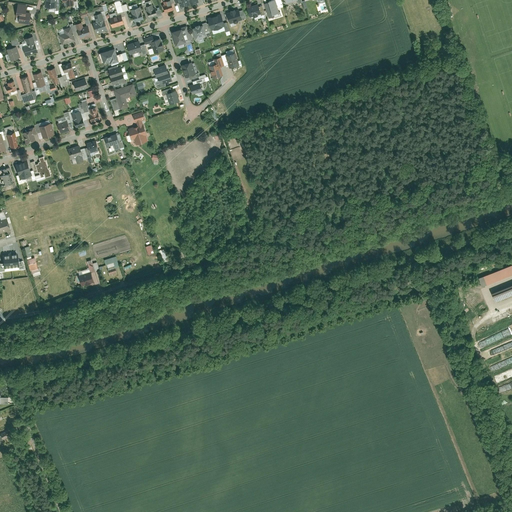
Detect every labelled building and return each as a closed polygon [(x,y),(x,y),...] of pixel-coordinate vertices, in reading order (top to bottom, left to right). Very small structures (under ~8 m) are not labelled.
[(166,12),(175,9),(172,0),(165,0),(164,1),(165,3),(163,4),(166,12)] [(268,0),(269,1),(265,3),(270,18),(276,16),(275,13),(281,11),(277,0),(268,0)] [(17,15),(20,16),(19,22),(30,23),(31,11),(27,10),(27,3),(18,2),(17,15)] [(246,7),(250,17),(263,12),(260,2),(246,7)] [(156,7),(154,8),(153,3),(146,5),(150,17),(159,14),(156,7)] [(133,14),(136,21),(145,18),(142,11),(140,12),(139,7),(134,9),(136,13),(133,14)] [(227,12),(231,23),(243,19),(240,8),(227,12)] [(83,18),(85,17),(88,24),(91,23),(87,10),(81,11),(83,18)] [(94,22),(97,33),(109,30),(103,11),(95,14),(97,21),(94,22)] [(208,17),(212,31),(226,26),(222,13),(208,17)] [(110,17),(113,27),(124,23),(121,14),(110,17)] [(76,24),(81,39),(92,35),(89,25),(84,27),(83,22),(76,24)] [(193,27),(196,37),(207,34),(204,24),(193,27)] [(171,31),(176,46),(193,40),(189,25),(171,31)] [(59,34),(62,45),(76,40),(72,26),(64,29),(65,32),(59,34)] [(164,51),(159,34),(144,39),(146,45),(151,43),(155,54),(164,51)] [(23,46),(27,57),(39,53),(34,35),(25,37),(27,45),(23,46)] [(127,44),(130,55),(144,50),(140,40),(127,44)] [(12,61),(21,58),(17,46),(8,49),(12,61)] [(105,53),(108,63),(119,59),(116,50),(105,53)] [(226,55),(230,68),(241,65),(236,51),(226,55)] [(63,65),(65,73),(68,72),(70,79),(77,76),(72,61),(63,65)] [(194,61),(182,64),(186,77),(198,74),(194,61)] [(209,65),(214,78),(224,75),(220,62),(209,65)] [(158,76),(169,73),(167,64),(154,68),(157,76),(158,76)] [(109,70),(112,77),(124,72),(125,72),(122,65),(109,70)] [(51,78),(52,77),(55,84),(59,83),(57,76),(59,75),(56,66),(48,69),(51,78)] [(34,73),(39,87),(46,85),(42,71),(34,73)] [(124,72),(112,77),(111,77),(113,84),(127,80),(124,72)] [(160,84),(173,80),(170,72),(169,73),(158,76),(160,84)] [(30,75),(21,78),(25,93),(35,90),(30,75)] [(77,89),(88,86),(85,77),(74,80),(77,89)] [(7,92),(17,89),(14,80),(8,82),(9,86),(6,87),(7,92)] [(190,86),(192,95),(204,91),(201,82),(190,86)] [(129,106),(127,98),(137,95),(134,83),(114,89),(120,109),(129,106)] [(178,90),(167,93),(171,104),(181,101),(178,90)] [(90,107),(91,113),(89,113),(92,123),(101,120),(96,105),(90,107)] [(77,127),(85,125),(80,110),(72,112),(77,127)] [(144,123),(142,119),(146,118),(143,110),(133,113),(136,121),(137,121),(139,125),(128,128),(132,139),(134,138),(136,144),(148,140),(146,135),(148,134),(144,123)] [(61,133),(71,130),(68,120),(57,123),(61,133)] [(44,139),(54,135),(50,122),(39,126),(44,139)] [(22,131),(26,143),(35,141),(33,135),(36,134),(34,127),(22,131)] [(7,133),(9,140),(8,140),(11,148),(17,146),(15,139),(16,139),(14,131),(7,133)] [(108,146),(114,144),(115,149),(121,147),(120,142),(117,133),(105,136),(108,146)] [(96,138),(86,142),(89,151),(99,148),(96,138)] [(72,158),(76,156),(78,162),(86,160),(81,144),(68,148),(72,158)] [(53,176),(50,168),(49,168),(46,160),(45,160),(44,156),(40,158),(41,161),(39,162),(40,163),(36,164),(35,161),(31,162),(34,172),(38,171),(38,172),(40,171),(42,179),(53,176)] [(33,176),(28,160),(22,162),(27,178),(33,176)] [(27,178),(22,162),(15,164),(20,180),(27,178)] [(0,220),(0,233),(12,231),(8,218),(0,220)] [(17,254),(3,255),(4,268),(18,266),(17,254)] [(34,276),(42,274),(36,257),(29,259),(34,276)] [(511,264),(481,277),(484,285),(511,274),(511,264)] [(93,271),(79,275),(82,286),(86,284),(87,285),(92,284),(92,283),(96,282),(93,271)] [(511,286),(495,293),(498,300),(511,295),(511,286)]
